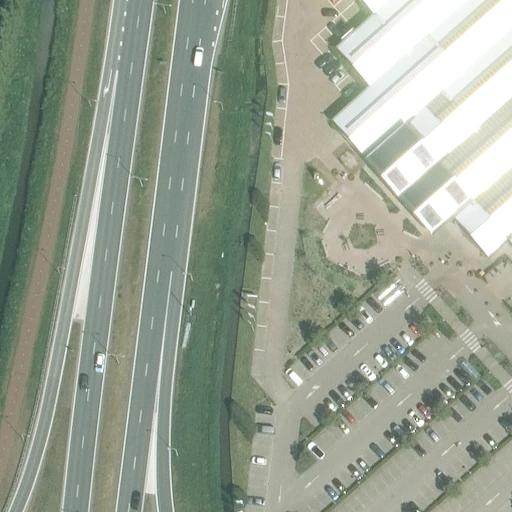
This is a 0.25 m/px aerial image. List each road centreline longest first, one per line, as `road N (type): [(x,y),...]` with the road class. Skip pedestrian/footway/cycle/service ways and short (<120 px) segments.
road 1 (primary): [(129,90),(40,444),(15,511)]
road 2 (unknown): [(288,420),(274,401),(267,367),(292,0)]
road 3 (primary): [(129,90),(75,511)]
road 4 (primary): [(164,287),(199,0)]
road 5 (primary): [(128,511),(164,287)]
road 6 (primary): [(166,511),(164,287)]
